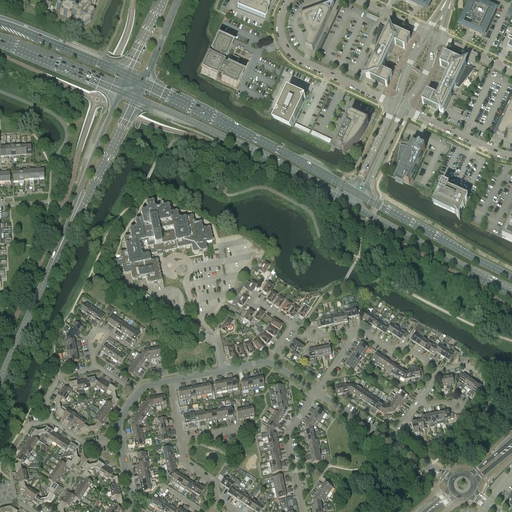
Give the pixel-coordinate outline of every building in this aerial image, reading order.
[(83,0),(83,2),(84,2),(83,6),(81,4),(80,4),(78,5),(78,6),(79,9),(75,8),(76,6),(65,2),(63,6),(58,4),(57,9),(60,10),(61,10),(60,13),(60,14),(70,18),(71,18),(72,15),(75,17),(74,19),(73,19),(74,20),(75,21),(74,22),(75,22),(76,22),(84,25),(84,26),(85,26),(85,25),(90,21),(90,22),(91,21),(90,21),(94,12),(95,12),(95,11),(94,11),(93,10),(94,9),(93,9),(92,9),(90,8),(91,5),(94,6),(95,6),(97,0),(83,0)] [(256,0),(255,2),(250,0),(240,0),(237,9),(264,20),(269,7),(266,6),(268,0),(256,0)] [(465,14),(464,17),(465,15),(472,17),(475,18),(469,30),(468,29),(471,31),(475,33),(478,34),(482,35),(483,32),(484,33),(494,12),(492,12),(494,9),(475,0),(473,0),(472,3),(471,2),(471,1),(469,4),(468,5),(467,9),(465,12),(465,14)] [(334,5),(299,18),(301,19),(309,40),(306,47),(313,51),(334,5)] [(366,17),(365,18),(377,23),(379,18),(377,18),(368,13),(366,17)] [(366,77),(387,87),(392,76),(382,72),(387,61),(388,62),(389,59),(388,58),(394,44),(405,49),(408,42),(411,39),(389,29),(388,30),(381,27),(379,31),(378,34),(378,35),(378,37),(378,41),(377,45),(377,46),(377,47),(376,50),(378,51),(366,77)] [(235,90),(243,74),(237,71),(239,67),(236,66),(239,59),(233,56),(234,54),(230,52),(232,46),(216,38),(200,74),(234,90),(235,90)] [(443,113),(452,95),(455,87),(458,88),(459,87),(460,85),(461,83),(463,82),(465,80),(467,79),(468,77),(469,76),(471,72),(472,70),(465,66),(466,65),(444,54),(443,59),(440,66),(450,70),(444,84),(442,84),(441,87),(442,87),(438,98),(427,93),(422,104),(443,113)] [(480,81),(484,68),(480,67),(476,79),(480,81)] [(275,117),(275,118),(274,120),(291,128),(303,104),(302,100),(305,99),(305,98),(288,90),(277,112),(279,115),(275,117)] [(511,103),(497,136),(504,140),(507,132),(511,130),(511,103)] [(347,128),(337,148),(343,151),(343,150),(344,150),(343,154),(344,155),(346,153),(348,152),(351,150),(353,148),(355,146),(356,145),(357,143),(359,142),(363,136),(366,130),(369,124),(350,115),(347,123),(350,124),(348,128),(347,128)] [(474,121),(483,125),(485,120),(476,116),(474,121)] [(309,134),(311,131),(296,124),(294,128),(309,134)] [(313,131),(311,135),(330,144),(332,140),(313,131)] [(413,146),(411,149),(408,148),(401,147),(400,147),(401,147),(397,169),(396,169),(401,171),(397,180),(396,183),(403,186),(404,183),(409,185),(425,150),(418,147),(417,149),(413,146)] [(441,187),(438,194),(433,204),(454,214),(459,220),(460,220),(459,218),(468,199),(448,190),(449,188),(443,185),(442,187),(441,187)] [(162,252),(177,249),(176,248),(178,248),(178,249),(185,248),(191,247),(192,253),(193,252),(193,253),(199,252),(199,255),(201,254),(201,252),(206,251),(206,250),(207,250),(206,244),(212,242),(212,241),(210,229),(209,229),(209,228),(203,229),(203,228),(201,223),(200,222),(195,223),(194,223),(193,217),(192,218),(192,217),(187,218),(186,215),(184,216),(184,218),(179,219),(179,218),(179,219),(177,213),(176,212),(171,213),(170,213),(169,207),(168,208),(168,207),(163,208),(162,205),(160,206),(160,208),(155,209),(153,203),(152,203),(147,204),(147,205),(146,205),(147,210),(146,210),(146,211),(141,212),(141,213),(140,213),(142,219),(135,221),(136,222),(135,222),(136,228),(130,229),(130,230),(129,230),(130,236),(124,238),(123,239),(126,252),(120,253),(120,254),(119,254),(120,260),(114,262),(114,263),(115,268),(116,268),(116,269),(122,268),(123,274),(124,274),(124,275),(130,273),(132,280),(133,279),(133,280),(146,278),(148,286),(148,285),(148,284),(153,283),(154,286),(156,285),(156,283),(161,282),(161,281),(162,281),(158,261),(157,261),(157,260),(151,262),(151,263),(150,263),(149,261),(150,261),(149,256),(148,256),(148,254),(149,254),(150,255),(157,253),(157,256),(163,255),(162,252)] [(511,216),(502,238),(511,242),(511,216)] [(264,263),(263,266),(259,264),(254,272),(260,276),(262,274),(264,275),(269,266),(268,266),(268,265),(267,265),(267,264),(266,264),(265,264),(264,263)] [(247,283),(241,291),(246,295),(248,292),(251,294),(256,286),(256,285),(255,285),(255,284),(254,283),(253,283),(252,283),(252,282),(249,280),(247,283)] [(267,295),(269,291),(270,290),(271,288),(272,287),(268,283),(267,284),(265,282),(261,288),(263,290),(262,292),(267,295)] [(138,295),(154,306),(157,301),(141,290),(138,295)] [(241,299),(237,304),(238,305),(238,306),(239,306),(239,307),(240,307),(241,307),(242,308),(248,299),(244,297),(246,295),(241,291),(237,297),(241,299)] [(272,293),(269,291),(267,295),(265,298),(268,299),(266,301),(271,304),(273,301),(277,296),(272,293)] [(278,309),(280,306),(284,301),(279,298),(277,296),(273,301),(276,303),(274,306),(278,309)] [(285,300),(284,301),(280,306),(283,308),(281,311),(286,314),(288,311),(291,306),(287,302),(287,301),(285,300)] [(86,314),(91,306),(86,303),(81,311),(86,314)] [(358,316),(357,311),(356,308),(357,308),(357,304),(350,305),(352,318),(358,317),(358,316)] [(302,305),(298,310),(299,310),(298,311),(300,313),(299,316),(303,319),(309,311),(304,308),(305,306),(302,305)] [(90,317),(96,309),(91,306),(86,314),(90,317)] [(293,319),(298,311),(299,310),(298,310),(294,307),(291,306),(288,311),(290,313),(288,316),(293,319)] [(368,323),(375,312),(376,309),(374,308),(373,311),(371,314),(368,312),(363,320),(368,323)] [(96,309),(90,317),(95,320),(100,312),(96,309)] [(254,314),(249,311),(248,313),(245,311),(240,319),(243,320),(244,319),(248,322),(249,322),(251,319),(252,317),(254,314)] [(258,313),(256,311),(255,311),(254,314),(252,317),(254,319),(259,322),(264,314),(259,311),(258,313)] [(100,312),(95,320),(100,323),(105,316),(100,312)] [(377,313),(375,312),(368,323),(372,326),(377,318),(374,316),(377,313)] [(112,327),(117,319),(112,316),(107,323),(112,327)] [(372,326),(377,329),(384,318),(382,317),(380,320),(377,318),(372,326)] [(223,326),(221,330),(222,331),(222,332),(223,332),(224,332),(225,333),(232,323),(230,321),(225,318),(221,324),(223,326)] [(386,319),(384,318),(377,329),(381,332),(386,324),(383,322),(386,319)] [(117,319),(112,327),(117,330),(122,322),(117,319)] [(78,320),(76,324),(75,323),(72,328),(80,333),(83,328),(85,325),(78,320)] [(269,327),(272,330),(274,327),(279,330),(282,326),(274,320),(270,325),(269,324),(267,326),(269,328),(269,327)] [(386,324),(381,332),(386,335),(388,332),(395,321),(393,320),(389,326),(386,324)] [(397,322),(395,321),(388,332),(392,335),(397,327),(395,325),(397,322)] [(122,322),(117,330),(121,333),(126,325),(122,322)] [(126,336),(131,328),(126,325),(121,333),(126,336)] [(262,333),(264,334),(267,337),(269,335),(274,338),(277,333),(272,330),(269,327),(269,328),(267,326),(264,331),(262,333)] [(392,335),(397,338),(404,327),(402,326),(400,329),(397,327),(392,335)] [(406,328),(404,327),(397,338),(401,341),(403,337),(406,339),(409,335),(404,331),(406,328)] [(80,333),(72,328),(69,332),(75,336),(74,336),(77,338),(80,333)] [(131,328),(126,336),(130,339),(135,331),(131,328)] [(135,331),(130,339),(135,342),(140,334),(135,331)] [(66,337),(67,341),(67,342),(74,340),(73,338),(74,336),(75,336),(69,332),(66,337)] [(416,344),(423,333),(421,332),(419,335),(416,333),(411,341),(416,344)] [(423,333),(416,344),(420,347),(425,339),(423,337),(425,334),(423,333)] [(271,341),(267,337),(264,334),(260,338),(258,337),(256,338),(257,340),(260,343),(262,341),(267,345),(271,341)] [(425,339),(420,347),(425,350),(432,339),(430,338),(428,341),(425,339)] [(425,350),(429,353),(435,344),(432,342),(434,340),(432,339),(425,350)] [(251,341),(249,342),(251,347),(255,346),(258,351),(263,348),(260,343),(257,340),(253,343),(251,341)] [(293,355),(300,344),(293,340),(288,348),(293,351),(291,354),(293,355)] [(429,353),(434,356),(436,353),(441,345),(443,342),(442,341),(441,344),(439,343),(438,345),(435,344),(429,353)] [(244,344),(241,344),(242,346),(243,350),(246,350),(248,355),(254,353),(251,347),(249,342),(244,344)] [(436,353),(440,356),(445,348),(443,346),(445,343),(443,342),(441,345),(436,353)] [(358,348),(366,353),(369,348),(361,343),(358,348)] [(106,355),(111,347),(107,344),(101,352),(106,355)] [(299,355),(304,348),(300,344),(293,355),(294,356),(295,355),(298,357),(299,355)] [(141,356),(146,360),(148,358),(150,357),(148,350),(148,348),(147,345),(145,345),(146,349),(145,349),(143,352),(141,356)] [(233,346),(233,348),(234,352),(237,351),(238,357),(244,356),(243,350),(242,346),(236,347),(236,345),(233,346)] [(452,348),(445,358),(449,362),(452,363),(459,353),(454,349),(456,346),(454,345),(452,347),(452,348)] [(111,347),(106,355),(111,358),(116,350),(111,347)] [(234,352),(233,348),(228,349),(227,347),(224,348),(226,355),(229,354),(230,359),(235,358),(234,352)] [(445,348),(440,356),(445,358),(452,348),(450,347),(448,350),(445,348)] [(363,358),(366,353),(358,348),(355,352),(363,358)] [(116,350),(111,358),(115,361),(120,353),(116,350)] [(314,363),(317,362),(314,350),(308,351),(310,360),(314,359),(314,363)] [(360,362),(363,358),(355,352),(352,357),(360,362)] [(120,353),(115,361),(120,364),(125,356),(120,353)] [(139,354),(135,359),(143,364),(146,360),(141,356),(139,354)] [(382,357),(377,354),(372,362),(377,365),(382,357)] [(360,362),(352,357),(349,361),(357,367),(360,362)] [(377,365),(381,368),(386,360),(382,357),(377,365)] [(135,359),(132,363),(140,369),(143,364),(135,359)] [(391,363),(386,360),(381,368),(386,371),(391,363)] [(353,371),(357,367),(349,361),(346,366),(353,371)] [(132,363),(129,368),(137,373),(140,369),(132,363)] [(386,371),(390,374),(395,366),(391,363),(386,371)] [(400,369),(395,366),(390,374),(395,377),(400,369)] [(415,367),(413,367),(415,378),(421,377),(420,374),(422,374),(421,368),(419,368),(415,369),(415,367)] [(134,378),(137,373),(129,368),(126,373),(134,378)] [(399,380),(401,378),(400,378),(404,372),(400,369),(395,377),(399,380)] [(406,373),(404,372),(400,378),(401,378),(405,380),(410,379),(408,373),(406,373)] [(469,378),(464,375),(461,373),(458,378),(460,380),(459,382),(462,384),(459,387),(461,389),(469,378)] [(441,378),(443,387),(446,386),(447,390),(449,390),(447,377),(441,378)] [(94,384),(96,386),(98,383),(95,381),(95,378),(87,380),(88,385),(94,384)] [(473,381),(469,378),(461,389),(463,390),(465,387),(468,388),(473,381)] [(96,386),(95,387),(100,390),(105,382),(101,379),(98,383),(96,386)] [(470,395),(478,384),(473,381),(468,388),(471,390),(469,393),(470,395)] [(72,389),(77,388),(76,382),(69,383),(69,386),(68,389),(67,390),(70,391),(72,389)] [(110,385),(105,382),(100,390),(105,393),(107,390),(110,385)] [(482,387),(478,384),(470,395),(472,396),(474,393),(477,395),(482,387)] [(111,393),(112,397),(115,396),(115,392),(116,390),(110,385),(107,390),(111,393)] [(347,387),(348,393),(351,393),(353,394),(356,388),(352,386),(347,387)] [(358,386),(356,388),(353,394),(357,397),(362,389),(358,386)] [(71,392),(70,391),(67,390),(68,389),(64,387),(61,391),(68,397),(71,392)] [(367,392),(362,389),(357,397),(362,400),(367,392)] [(65,401),(68,397),(61,391),(57,396),(62,399),(65,401)] [(406,399),(408,396),(400,391),(397,396),(407,402),(408,400),(406,399)] [(362,400),(366,403),(371,395),(367,392),(362,400)] [(376,398),(371,395),(366,403),(371,406),(376,398)] [(53,402),(54,403),(56,404),(57,408),(60,407),(59,404),(62,399),(57,396),(53,402)] [(112,397),(112,400),(110,404),(109,404),(114,408),(119,401),(118,401),(116,400),(115,396),(112,397)] [(406,404),(407,402),(397,396),(394,400),(402,405),(404,403),(406,404)] [(153,406),(155,405),(154,398),(149,399),(146,403),(146,404),(152,408),(153,406)] [(371,406),(375,409),(380,401),(376,398),(371,406)] [(400,408),(402,405),(394,400),(391,405),(397,409),(401,411),(402,409),(400,408)] [(149,412),(152,408),(146,404),(146,403),(142,401),(141,403),(143,404),(141,407),(149,412)] [(385,404),(380,401),(375,409),(380,412),(383,406),(384,407),(385,404)] [(104,407),(111,412),(114,408),(109,404),(110,404),(107,402),(104,407)] [(394,413),(397,409),(391,405),(390,407),(388,407),(389,414),(394,413)] [(316,411),(314,413),(322,418),(325,420),(328,415),(325,414),(324,413),(326,411),(320,406),(318,409),(317,409),(316,411)] [(384,415),(389,414),(388,407),(385,408),(384,407),(383,406),(380,412),(384,415)] [(56,414),(62,418),(65,413),(61,410),(60,407),(57,408),(57,411),(56,413),(56,414)] [(108,417),(111,412),(104,407),(101,411),(108,417)] [(146,417),(149,412),(141,407),(139,410),(137,409),(136,410),(146,417)] [(285,407),(278,409),(279,411),(278,413),(277,413),(283,417),(286,412),(285,408),(285,407)] [(65,413),(62,418),(67,421),(72,413),(67,410),(65,413)] [(143,421),(146,417),(136,410),(135,412),(137,413),(135,416),(143,421)] [(105,421),(108,417),(101,411),(98,416),(105,421)] [(280,421),(283,417),(277,413),(278,413),(275,411),(272,416),(280,421)] [(443,412),(446,425),(448,424),(447,421),(450,420),(454,419),(453,414),(449,415),(449,411),(443,412)] [(72,413),(67,421),(71,424),(76,416),(72,413)] [(314,413),(311,418),(319,423),(322,418),(314,413)] [(76,416),(71,424),(76,427),(81,419),(82,417),(78,414),(76,416)] [(94,421),(97,423),(97,422),(102,426),(105,421),(98,416),(94,421)] [(130,419),(134,422),(140,426),(143,421),(135,416),(133,419),(131,418),(130,419)] [(277,426),(280,421),(272,416),(269,420),(277,426)] [(311,418),(308,422),(314,426),(316,428),(319,423),(311,418)] [(81,419),(76,427),(80,430),(84,425),(85,422),(81,419)] [(282,429),(279,427),(277,426),(269,420),(266,425),(268,427),(268,426),(274,430),(276,427),(278,429),(280,431),(282,429)] [(417,421),(412,422),(414,434),(420,433),(420,434),(417,421)] [(94,427),(91,428),(92,431),(96,430),(98,432),(102,426),(97,422),(97,423),(94,427)] [(139,430),(139,429),(138,427),(140,426),(134,422),(131,426),(132,431),(139,430)] [(307,432),(313,430),(313,428),(314,426),(308,422),(305,427),(306,431),(307,432)] [(84,425),(80,430),(86,434),(88,432),(92,431),(91,428),(88,428),(84,425)] [(273,432),(274,430),(268,426),(268,427),(266,431),(266,433),(261,435),(261,437),(273,434),(273,432)] [(45,430),(41,431),(42,434),(45,434),(49,437),(53,432),(47,428),(45,430)] [(31,436),(36,439),(39,435),(42,434),(41,431),(37,432),(35,430),(31,436)] [(48,439),(47,440),(52,443),(57,435),(55,433),(56,432),(55,432),(53,431),(53,432),(49,437),(48,439)] [(57,446),(62,438),(57,435),(52,443),(57,446)] [(31,436),(28,441),(35,446),(39,441),(36,439),(31,436)] [(61,449),(66,441),(62,438),(57,446),(61,449)] [(263,447),(266,447),(269,446),(278,444),(277,439),(268,441),(268,444),(266,445),(263,445),(263,447)] [(35,446),(28,441),(25,445),(32,451),(35,446)] [(66,452),(68,449),(71,444),(66,441),(61,449),(66,452)] [(71,444),(68,449),(72,452),(73,455),(76,454),(76,451),(77,448),(73,445),(71,444)] [(32,451),(25,445),(22,450),(29,455),(32,451)] [(165,449),(163,449),(164,455),(175,453),(175,451),(173,451),(172,447),(171,448),(171,445),(164,446),(165,449)] [(22,450),(19,454),(27,460),(28,461),(29,461),(32,457),(29,455),(22,450)] [(269,457),(271,457),(280,455),(279,450),(270,452),(270,455),(265,456),(265,458),(269,457)] [(27,460),(19,454),(16,459),(19,462),(22,464),(23,464),(27,460)] [(73,458),(71,463),(76,466),(80,460),(77,458),(76,454),(73,455),(73,458)] [(68,468),(71,470),(72,471),(74,469),(76,470),(78,467),(76,466),(71,463),(68,461),(65,465),(68,468)] [(60,462),(57,467),(65,472),(66,470),(68,471),(68,470),(68,468),(65,465),(60,462)] [(93,465),(93,469),(94,469),(97,468),(101,471),(104,466),(103,465),(98,462),(96,464),(93,465)] [(86,464),(83,470),(82,470),(87,474),(90,469),(93,469),(93,465),(89,466),(86,464)] [(104,477),(109,469),(104,466),(101,471),(99,474),(104,477)] [(54,471),(62,477),(65,472),(57,467),(54,471)] [(82,470),(83,470),(80,469),(78,472),(81,473),(79,475),(80,476),(83,478),(84,478),(87,480),(90,476),(87,474),(82,470)] [(114,472),(109,469),(104,477),(108,480),(109,479),(111,476),(114,472)] [(174,469),(167,471),(168,476),(172,478),(172,479),(176,473),(174,472),(174,470),(174,469)] [(51,476),(59,481),(62,477),(54,471),(51,476)] [(172,479),(172,478),(171,481),(175,484),(181,476),(176,473),(172,479)] [(59,481),(51,476),(48,481),(53,484),(53,483),(56,485),(59,481)] [(112,481),(113,486),(118,485),(117,477),(114,478),(111,476),(109,479),(112,481)] [(181,476),(175,484),(180,487),(185,479),(181,476)] [(220,484),(225,488),(232,477),(230,476),(228,479),(225,477),(220,484)] [(237,480),(232,477),(225,488),(229,490),(229,491),(237,480)] [(92,483),(87,480),(84,478),(81,483),(89,488),(92,483)] [(185,479),(180,487),(184,490),(190,482),(185,479)] [(227,493),(232,497),(239,486),(236,484),(238,481),(237,480),(229,491),(229,490),(227,493)] [(190,491),(191,491),(195,494),(200,486),(197,484),(198,482),(197,481),(196,481),(194,485),(190,491)] [(24,482),(18,484),(20,491),(23,490),(25,492),(28,489),(25,488),(24,482)] [(190,482),(184,490),(189,493),(191,491),(190,491),(194,485),(190,482)] [(322,487),(330,492),(333,488),(325,482),(322,487)] [(50,488),(58,493),(59,491),(61,492),(63,489),(61,488),(60,488),(59,488),(57,486),(56,485),(53,483),(53,484),(50,488)] [(89,488),(81,483),(78,487),(86,492),(89,488)] [(200,486),(195,494),(200,497),(206,487),(205,487),(204,486),(203,488),(200,486)] [(243,489),(239,486),(232,497),(236,500),(243,489)] [(86,492),(78,487),(75,492),(83,497),(86,492)] [(322,487),(319,492),(327,497),(330,492),(322,487)] [(28,488),(28,489),(25,492),(23,496),(28,499),(33,491),(28,488)] [(55,498),(54,498),(56,500),(58,497),(56,495),(58,493),(50,488),(47,493),(49,495),(50,494),(55,498)] [(243,489),(236,500),(241,503),(246,495),(247,493),(244,492),(245,490),(243,489)] [(33,491),(28,499),(32,502),(36,497),(38,494),(33,491)] [(71,495),(69,494),(68,493),(66,491),(63,494),(66,495),(64,498),(72,503),(75,499),(75,498),(72,496),(71,495)] [(80,502),(83,497),(75,492),(72,496),(75,498),(75,499),(80,502)] [(319,492),(316,496),(322,500),(324,502),(327,497),(319,492)] [(46,499),(43,500),(44,503),(48,502),(50,504),(54,498),(55,498),(50,494),(49,495),(46,499)] [(241,503),(245,506),(252,495),(251,494),(249,497),(246,495),(241,503)] [(254,496),(252,495),(245,506),(250,509),(255,501),(252,499),(254,496)] [(150,504),(154,507),(160,499),(155,496),(150,504)] [(322,500),(316,496),(313,500),(314,505),(314,506),(321,504),(320,502),(322,500)] [(40,504),(44,503),(43,500),(40,500),(36,497),(32,502),(39,506),(40,504)] [(61,498),(59,501),(61,503),(61,502),(66,506),(69,508),(72,503),(64,498),(63,500),(61,498)] [(263,498),(261,501),(254,511),(260,511),(265,505),(262,503),(263,502),(265,502),(264,499),(263,498)] [(285,499),(287,509),(287,511),(293,511),(292,508),(289,508),(287,498),(285,499)] [(164,502),(160,499),(154,507),(159,510),(164,502)] [(255,501),(250,509),(254,511),(261,501),(260,500),(257,503),(255,501)] [(61,502),(61,503),(57,508),(59,510),(59,511),(63,511),(63,510),(66,506),(61,502)] [(163,511),(169,505),(164,502),(159,510),(162,511),(163,511)]
